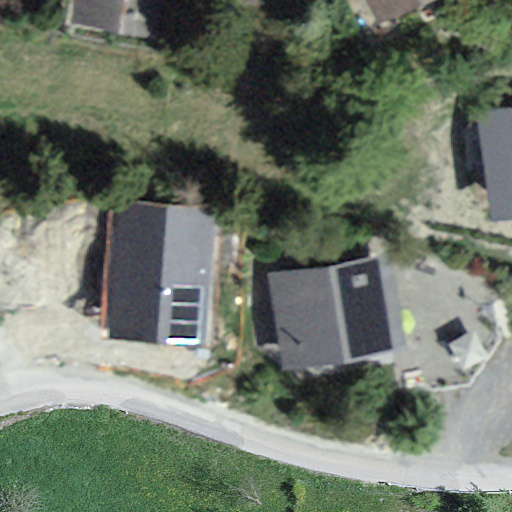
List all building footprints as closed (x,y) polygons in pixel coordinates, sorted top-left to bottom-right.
[(173,0),(72,0),(67,26),(164,46),(173,0)] [(367,0),(378,22),(427,0),(367,0)] [(511,109),(480,113),(494,219),(511,216),(511,109)] [(212,205),(117,202),(112,340),(207,344),(212,205)] [(377,258),(269,274),(282,368),(391,353),(377,258)]
